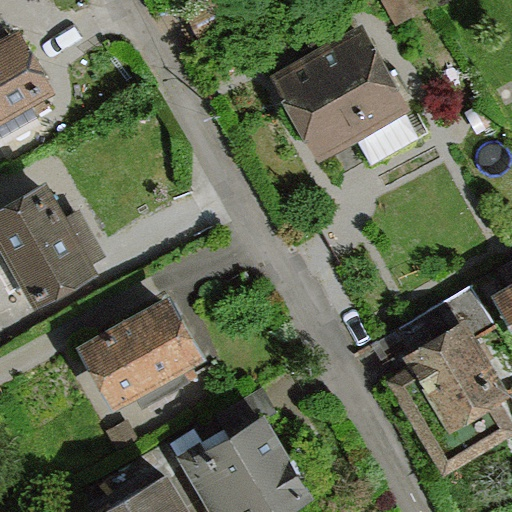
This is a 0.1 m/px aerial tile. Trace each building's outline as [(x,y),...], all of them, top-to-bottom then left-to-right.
[(256,16),(247,0),(201,0),(193,5),(212,40),(256,16)] [(362,32),(282,77),(323,151),(356,133),(403,107),(362,32)] [(17,37),(0,46),(0,111),(29,95),(45,86),(17,37)] [(29,95),(0,111),(0,134),(39,112),(29,95)] [(420,137),(403,107),(356,133),(374,164),(420,137)] [(45,190),(0,215),(0,223),(5,233),(30,276),(38,292),(88,265),(77,246),(90,237),(76,212),(62,220),(45,190)] [(30,276),(5,233),(0,235),(0,265),(12,286),(30,276)] [(511,261),(503,267),(511,282),(511,261)] [(511,291),(503,297),(511,311),(511,291)] [(167,304),(92,345),(119,394),(134,386),(144,403),(188,379),(178,361),(194,353),(167,304)] [(477,349),(463,327),(423,351),(415,356),(419,365),(394,380),(445,468),(472,452),(429,379),(477,349)] [(503,392),(477,349),(429,379),(472,452),(511,428),(511,424),(495,397),(503,392)] [(263,420),(194,461),(224,511),(271,511),(306,492),(302,487),(285,458),(263,420)] [(299,450),(285,458),(302,487),(316,478),(299,450)] [(188,511),(167,476),(106,511),(188,511)]
